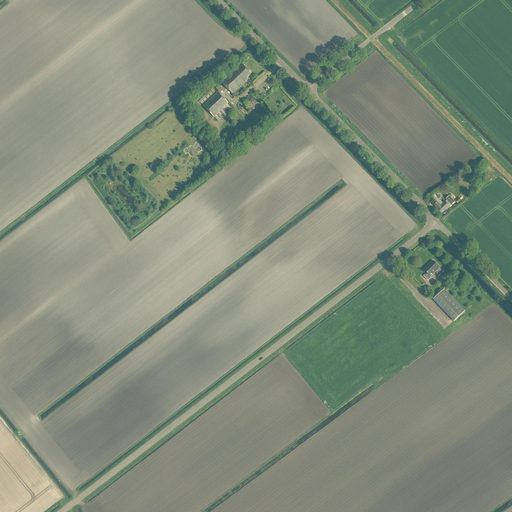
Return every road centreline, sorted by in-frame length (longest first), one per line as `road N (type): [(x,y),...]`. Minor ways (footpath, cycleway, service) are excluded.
road 1 (tertiary): [(61,511),(436,222)]
road 2 (tertiary): [(436,222),(307,89)]
road 3 (tertiary): [(307,89),(422,0)]
road 4 (tertiary): [(307,89),(217,0)]
